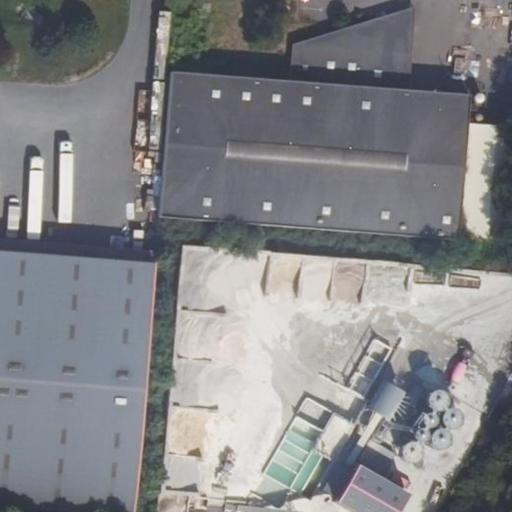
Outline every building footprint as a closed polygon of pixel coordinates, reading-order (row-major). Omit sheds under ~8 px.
[(414,9),(395,14),(412,28),(414,9)] [(407,92),(412,28),(395,14),(291,45),(288,85),(169,77),(158,223),(456,245),(467,99),(409,96),(407,92)] [(223,502),(231,248),(170,246),(160,511),(226,511),(226,502),(223,502)] [(264,254),(262,300),(358,304),(360,258),(264,254)] [(0,507),(59,511),(132,511),(152,269),(0,255),(0,507)] [(377,383),(362,412),(383,422),(398,393),(377,383)] [(435,393),(419,395),(421,411),(436,410),(435,393)] [(400,511),(411,495),(361,465),(338,503),(352,511),(400,511)]
